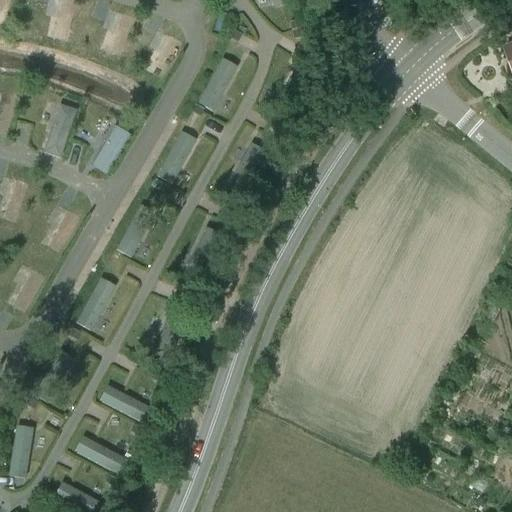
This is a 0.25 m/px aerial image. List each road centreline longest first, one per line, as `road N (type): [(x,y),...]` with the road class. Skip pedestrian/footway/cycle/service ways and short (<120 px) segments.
road 1 (tertiary): [(176,511),(240,338),(282,252),(386,92)]
road 2 (unclassified): [(511,159),(408,70)]
